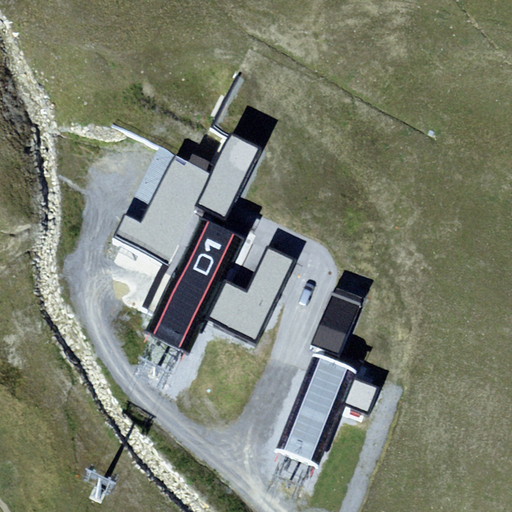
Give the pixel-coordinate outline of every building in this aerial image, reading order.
[(218,292),(163,265),(154,282),(210,310),(218,292)] [(274,294),(237,274),(225,296),(239,303),(217,345),(244,360),(267,318),(263,315),(274,294)] [(360,303),(332,292),(311,346),(339,357),(360,303)] [(277,312),(272,315),(242,376),(247,386),(266,396),(275,393),(306,332),(306,326),(304,320),(300,315),(295,312),(289,310),(283,310),(277,312)] [(355,372),(316,356),(277,452),(317,468),(341,406),(371,418),(383,388),(353,376),(355,372)]
